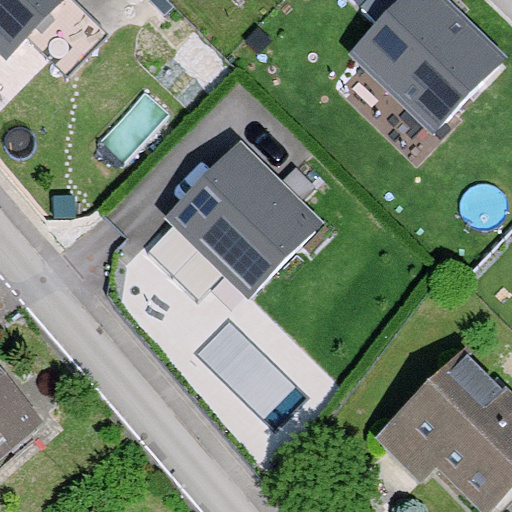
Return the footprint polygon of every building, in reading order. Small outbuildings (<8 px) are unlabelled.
[(0,0),(0,61),(7,68),(73,0),(0,0)] [(411,0),(383,29),(352,60),(434,140),(505,68),(436,0),(411,0)] [(371,0),(362,9),(383,29),(411,0),(371,0)] [(239,150),(165,223),(246,305),(320,231),(239,150)] [(474,511),(490,511),(511,491),(511,415),(460,363),(393,429),(474,511)] [(0,461),(42,427),(0,376),(0,461)]
